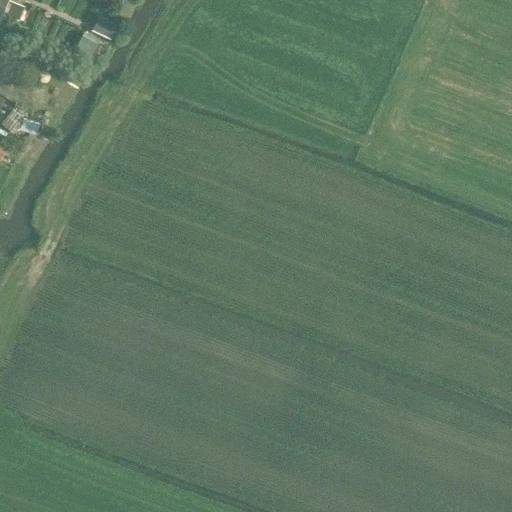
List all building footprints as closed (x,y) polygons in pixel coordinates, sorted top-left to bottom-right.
[(11,2),(5,0),(0,0),(0,15),(6,17),(11,2)] [(110,40),(117,25),(100,17),(93,32),(110,40)] [(91,57),(92,56),(98,59),(105,56),(109,47),(99,42),(99,41),(85,33),(77,49),(91,57)] [(14,135),(20,131),(36,136),(40,124),(24,119),(13,110),(2,125),(14,135)] [(0,313),(0,323),(16,328),(19,318),(0,313)]
